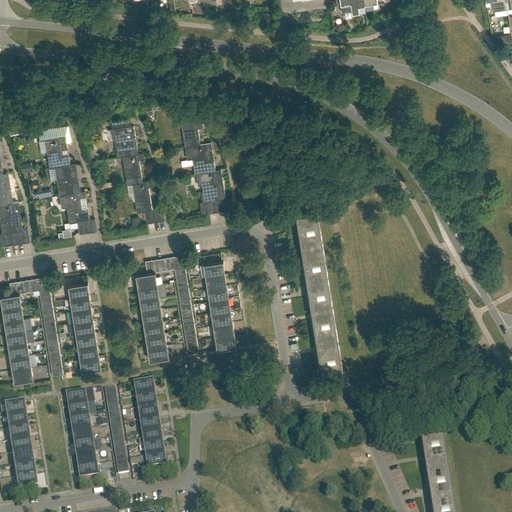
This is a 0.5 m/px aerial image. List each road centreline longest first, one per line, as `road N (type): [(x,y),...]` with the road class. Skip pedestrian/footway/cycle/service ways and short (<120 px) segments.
road 1 (tertiary): [(0,50),(251,74),(334,101),(404,158),(504,329)]
road 2 (tertiary): [(511,130),(467,98),(386,66),(0,20)]
road 3 (residential): [(290,401),(261,226),(0,268)]
road 4 (residential): [(0,510),(192,479),(199,419),(290,401)]
road 5 (residential): [(400,511),(348,393),(290,401)]
